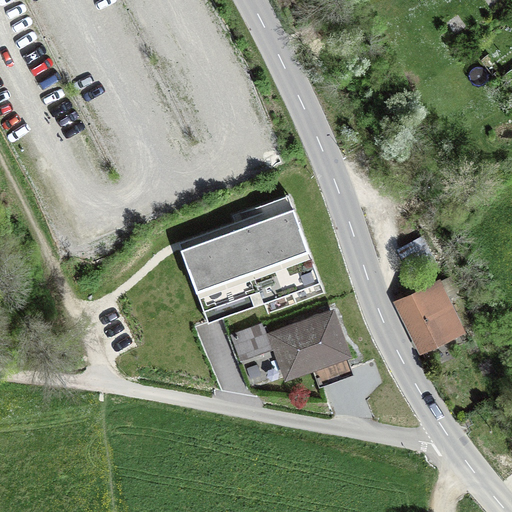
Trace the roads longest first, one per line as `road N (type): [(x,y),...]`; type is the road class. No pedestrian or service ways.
road 1 (tertiary): [(507,511),(443,435),(401,360),(312,124),(249,0)]
road 2 (track): [(102,385),(419,440),(443,435)]
road 3 (track): [(102,385),(0,167)]
